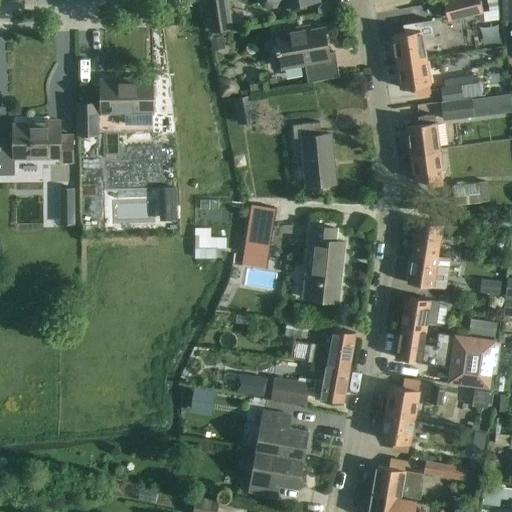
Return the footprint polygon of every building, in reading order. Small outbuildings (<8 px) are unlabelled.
[(206,0),(211,30),(232,27),(227,0),(206,0)] [(443,0),(447,12),(449,20),(478,13),(484,11),(481,0),(443,0)] [(487,0),(489,11),(484,11),(485,21),(501,19),(498,0),(487,0)] [(511,0),(500,0),(501,19),(501,21),(504,21),(511,20),(511,0)] [(405,32),(394,34),(398,61),(425,57),(423,39),(435,38),(432,20),(420,22),(415,23),(404,24),(405,32)] [(305,63),(308,81),(340,76),(335,51),(329,53),(324,28),(310,31),(309,26),(276,32),(283,67),(305,63)] [(223,35),(210,38),(212,50),(225,48),(223,35)] [(415,94),(431,92),(425,57),(398,61),(402,88),(414,86),(415,94)] [(80,103),(77,103),(78,134),(98,134),(98,114),(125,114),(125,124),(153,123),(153,122),(153,113),(153,112),(153,77),(101,78),(101,103),(97,103),(94,103),(80,103)] [(221,78),(218,78),(222,96),(222,97),(241,93),(240,89),(240,87),(238,84),(235,81),(232,78),(229,77),(224,77),(221,78)] [(276,77),(268,78),(269,87),(278,86),(276,77)] [(262,81),(250,83),(251,91),(263,89),(262,81)] [(445,87),(441,87),(441,89),(443,102),(442,102),(459,100),(464,99),(466,99),(466,97),(481,95),(481,89),(480,81),(461,84),(448,86),(445,87)] [(238,124),(258,120),(253,94),(233,99),(238,124)] [(481,97),(472,98),(475,115),(483,114),(481,97)] [(444,119),(475,115),(472,98),(466,99),(442,102),(444,119)] [(407,126),(411,153),(415,153),(441,149),(438,122),(436,122),(435,115),(419,117),(420,124),(407,126)] [(306,186),(337,183),(331,132),(321,133),(320,122),(293,125),(295,138),(301,137),(306,186)] [(14,138),(0,138),(0,174),(14,174),(14,157),(60,157),(60,161),(73,161),(72,135),(60,135),(60,123),(46,123),(14,124),(14,138)] [(445,176),(441,149),(415,153),(411,153),(415,180),(428,178),(428,186),(444,184),(444,176),(445,176)] [(487,181),(454,185),(455,203),(490,200),(487,181)] [(176,187),(159,187),(159,196),(177,196),(176,187)] [(74,188),(59,188),(59,202),(75,202),(74,188)] [(245,250),(244,254),(269,258),(269,254),(277,208),(252,205),(245,250)] [(415,239),(413,251),(438,255),(439,255),(442,238),(451,239),(453,225),(444,224),(441,224),(431,222),(418,220),(415,239)] [(339,302),(345,243),(337,242),(338,228),(313,226),(310,249),(313,249),(311,267),(306,266),(303,298),(339,302)] [(211,228),(196,228),(196,258),(216,259),(216,258),(216,246),(225,246),(226,246),(227,246),(227,244),(227,237),(226,237),(211,237),(211,228)] [(447,288),(450,269),(452,257),(439,255),(438,255),(413,251),(408,282),(447,288)] [(480,291),(500,293),(501,280),(481,278),(480,291)] [(407,295),(402,327),(426,330),(428,330),(429,321),(437,322),(445,323),(445,317),(447,306),(440,303),(440,301),(433,300),(415,297),(407,295)] [(310,320),(288,317),(287,326),(286,335),(307,338),(310,320)] [(471,319),(469,333),(497,337),(498,323),(471,319)] [(437,345),(425,344),(428,330),(426,330),(402,327),(397,357),(451,366),(449,381),(490,387),(496,339),(455,333),(455,335),(439,333),(437,345)] [(308,360),(308,361),(327,364),(349,368),(355,333),(333,329),(332,336),(325,334),(323,344),(311,342),(311,343),(308,360)] [(343,403),(349,368),(327,364),(324,381),(316,379),(314,391),(322,393),(321,400),(343,403)] [(240,372),(237,391),(264,396),(267,377),(240,372)] [(310,382),(274,376),(271,399),(306,405),(310,382)] [(390,385),(386,412),(416,418),(421,390),(420,390),(421,382),(421,379),(405,377),(404,379),(403,387),(390,385)] [(442,404),(445,386),(434,384),(431,402),(442,404)] [(194,387),(192,399),(214,403),(216,390),(194,387)] [(490,390),(474,388),(472,404),(488,407),(490,390)] [(506,410),(507,394),(493,393),(492,409),(506,410)] [(264,411),(257,451),(303,459),(308,431),(289,427),(291,416),(264,411)] [(408,452),(409,450),(410,442),(412,442),(416,418),(386,412),(381,439),(394,441),(393,449),(408,452)] [(509,444),(510,435),(495,433),(494,443),(509,444)] [(298,487),(303,459),(257,451),(250,491),(277,496),(279,484),(298,487)] [(471,454),(469,466),(481,468),(483,456),(471,454)] [(377,465),(373,492),(402,497),(402,496),(419,498),(423,472),(406,470),(405,469),(407,461),(407,460),(391,457),(391,459),(390,467),(377,465)] [(426,460),(424,473),(466,480),(468,468),(468,467),(455,465),(432,461),(426,460)] [(112,481),(110,492),(123,494),(125,483),(112,481)] [(197,481),(196,490),(209,492),(211,484),(197,481)] [(484,483),(482,495),(501,497),(504,497),(505,487),(505,485),(505,484),(484,482),(484,483)] [(373,492),(369,511),(414,511),(416,499),(402,497),(373,492)] [(217,511),(220,500),(197,496),(193,511),(217,511)]
